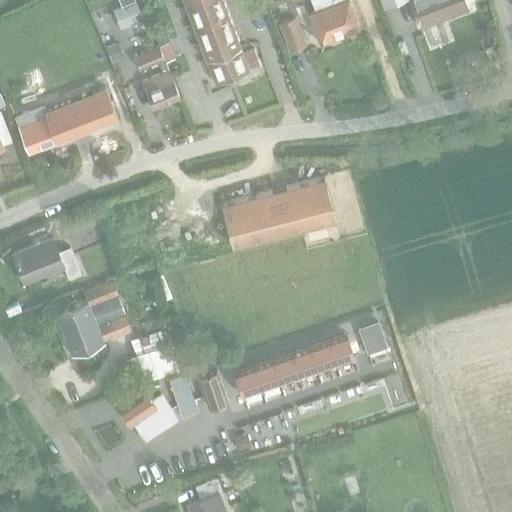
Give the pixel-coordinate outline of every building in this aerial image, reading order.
[(253,50),(242,54),(222,0),(183,0),(214,82),(259,65),(253,50)] [(308,13),(319,43),(358,28),(347,0),(314,0),(318,9),(308,13)] [(381,0),(383,5),(394,0),(409,0),(419,26),(468,7),(465,0),(381,0)] [(279,23),(290,49),(304,44),(294,18),(279,23)] [(134,56),(139,68),(164,59),(158,46),(134,56)] [(141,81),(151,107),(178,96),(166,65),(162,67),(163,72),(141,81)] [(29,150),(116,117),(105,87),(34,115),(32,111),(17,117),(20,126),(20,127),(29,150)] [(70,247),(57,252),(52,238),(12,254),(23,282),(63,267),(68,280),(80,275),(70,247)] [(108,322),(97,326),(89,305),(115,295),(110,283),(82,293),(85,301),(55,313),(71,354),(103,342),(102,340),(114,336),(108,322)] [(382,350),(374,325),(357,329),(365,354),(382,350)] [(336,336),(198,379),(209,399),(345,359),(336,336)] [(194,374),(175,380),(184,411),(201,405),(194,374)] [(170,409),(155,419),(150,411),(155,407),(143,389),(118,406),(137,434),(152,423),(158,432),(177,419),(170,409)] [(188,504),(190,511),(225,511),(219,494),(222,493),(216,477),(194,485),(200,499),(188,504)]
